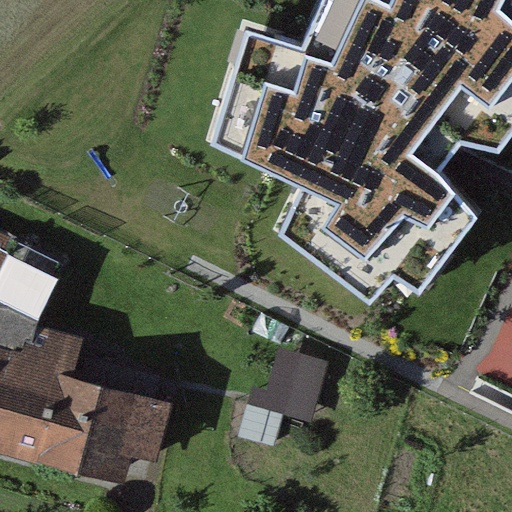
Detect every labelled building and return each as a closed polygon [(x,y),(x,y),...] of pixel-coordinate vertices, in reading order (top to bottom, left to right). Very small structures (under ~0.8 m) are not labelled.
[(511,0),(325,0),(301,53),(246,38),(211,143),(300,191),(282,234),(367,302),(393,276),(420,294),(477,221),(439,170),(449,157),(460,143),(503,151),(511,137),(511,0)] [(12,243),(0,236),(0,265),(6,254),(12,243)] [(57,282),(6,254),(0,265),(0,301),(8,306),(37,321),(57,282)] [(8,306),(0,308),(0,447),(122,480),(131,454),(156,460),(171,406),(72,380),(82,337),(36,326),(37,321),(8,306)] [(307,419),(324,363),(277,349),(266,389),(249,384),(233,438),(270,448),(281,412),(307,419)]
